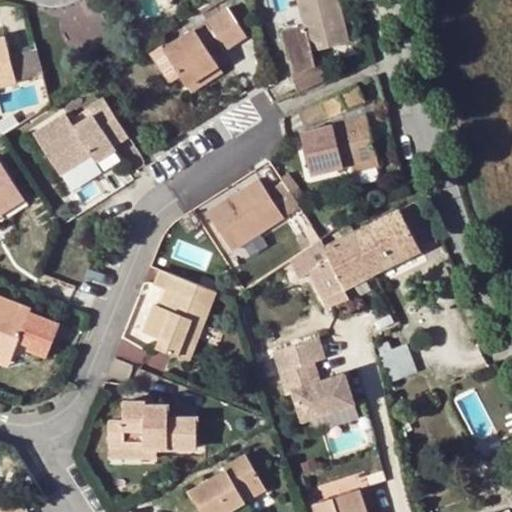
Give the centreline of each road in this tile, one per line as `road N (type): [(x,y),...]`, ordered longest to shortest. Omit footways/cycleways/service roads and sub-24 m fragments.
road 1 (residential): [(44,431),(93,361),(151,210),(258,125)]
road 2 (tertiary): [(396,0),(461,240),(511,333)]
